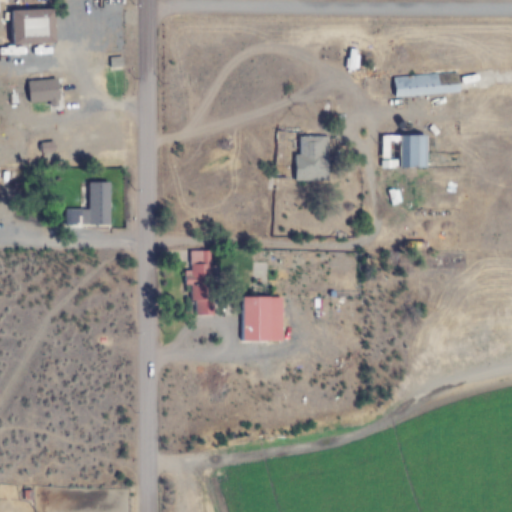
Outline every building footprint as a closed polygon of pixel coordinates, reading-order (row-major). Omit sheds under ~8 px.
[(5,10),(5,44),(48,44),(48,10),(5,10)] [(391,96),(457,95),(456,73),(391,74),(391,96)] [(294,180),(328,180),(327,136),(294,136),(294,180)] [(378,136),(378,168),(423,168),(423,136),(378,136)] [(85,183),(85,226),(110,226),(110,183),(85,183)] [(212,318),(211,251),(190,252),(191,318),(212,318)] [(238,342),(278,342),(278,298),(238,298),(238,342)]
